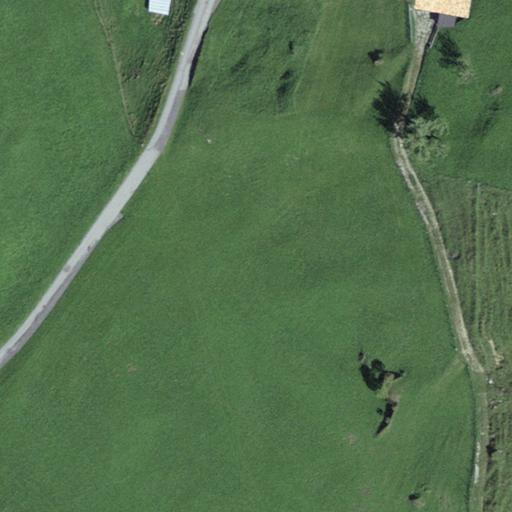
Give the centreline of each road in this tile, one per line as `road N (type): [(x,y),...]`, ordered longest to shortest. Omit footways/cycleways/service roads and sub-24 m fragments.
road 1 (unclassified): [(206,0),(151,153),(0,362)]
road 2 (track): [(478,391),(444,268),(395,143),(412,0)]
